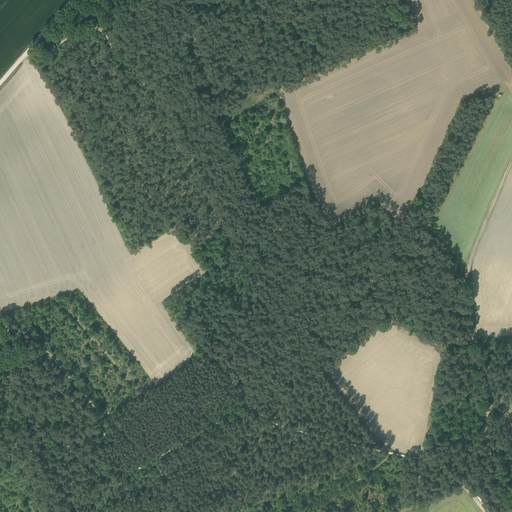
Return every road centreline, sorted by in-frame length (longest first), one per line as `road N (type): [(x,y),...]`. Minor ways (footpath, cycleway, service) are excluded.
road 1 (track): [(133,55),(159,81),(240,228),(266,257),(353,259),(394,321),(443,343)]
road 2 (track): [(266,0),(124,57),(101,30),(89,29),(25,53)]
road 3 (track): [(416,511),(443,343)]
road 4 (track): [(511,499),(489,453),(475,339)]
road 5 (track): [(184,511),(166,478),(83,393)]
road 6 (track): [(138,392),(53,300)]
